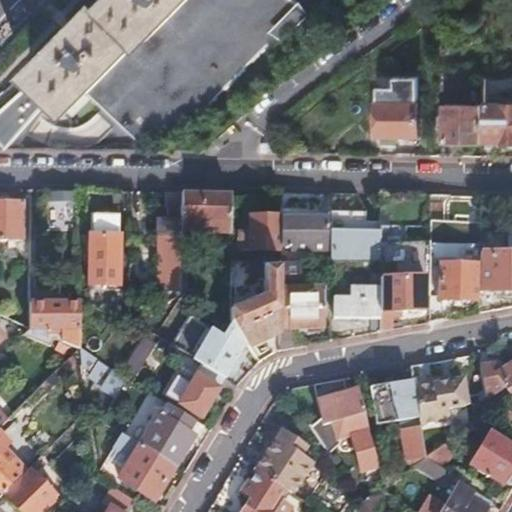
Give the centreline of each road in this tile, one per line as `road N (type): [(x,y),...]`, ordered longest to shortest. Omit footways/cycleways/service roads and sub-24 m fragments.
road 1 (residential): [(511,178),(234,169),(0,173)]
road 2 (residential): [(511,325),(286,374),(260,395),(187,511)]
